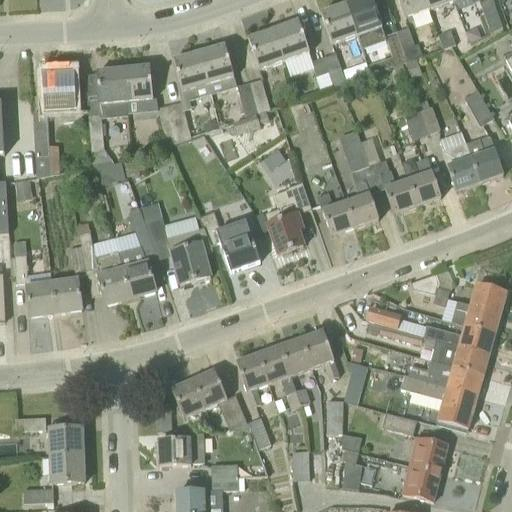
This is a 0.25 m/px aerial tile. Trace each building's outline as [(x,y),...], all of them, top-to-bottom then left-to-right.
[(408,66),(397,35),(386,39),(371,0),(368,0),(346,8),(357,38),(362,53),(386,45),(393,63),(395,70),(408,66)] [(396,0),(404,22),(429,13),(424,0),(396,0)] [(424,0),(429,13),(454,4),(452,0),(424,0)] [(491,36),(503,30),(492,1),(480,5),(491,36)] [(333,47),(357,38),(346,8),(321,17),(333,47)] [(274,34),(284,63),(309,54),(299,25),(274,34)] [(397,35),(408,66),(423,60),(418,47),(415,49),(408,31),(397,35)] [(259,72),(284,63),(274,34),(249,43),(259,72)] [(443,53),(456,49),(451,34),(438,39),(443,53)] [(200,56),(209,88),(234,81),(225,49),(200,56)] [(174,64),(183,95),(209,88),(200,56),(174,64)] [(324,61),(328,76),(334,91),(346,87),(336,57),(324,61)] [(317,80),(328,76),(324,61),(312,65),(317,80)] [(408,74),(419,70),(417,63),(408,66),(405,67),(408,74)] [(127,103),(127,105),(153,103),(150,70),(124,73),(127,103)] [(97,76),(101,118),(102,120),(128,117),(127,105),(127,103),(124,73),(97,76)] [(47,114),(74,113),(73,77),(45,79),(47,114)] [(258,117),(270,113),(262,83),(250,86),(258,117)] [(246,122),(258,117),(250,86),(237,90),(246,122)] [(480,131),(494,123),(478,95),(463,103),(480,131)] [(0,106),(0,324),(5,324),(2,279),(0,278),(0,238),(9,238),(6,187),(0,186),(0,158),(5,158),(2,106),(0,106)] [(182,106),(170,109),(179,145),(191,142),(184,115),(182,106)] [(167,149),(179,145),(170,109),(158,112),(167,149)] [(420,115),(428,138),(440,134),(432,111),(420,115)] [(428,138),(420,115),(419,112),(404,117),(414,144),(428,138)] [(258,117),(246,122),(246,123),(233,127),(237,139),(260,131),(259,129),(269,125),(266,116),(271,114),(270,113),(258,117)] [(101,118),(88,119),(92,156),(104,155),(102,120),(101,118)] [(219,132),(216,122),(204,126),(207,135),(219,132)] [(361,173),(368,170),(357,135),(343,140),(355,175),(361,173)] [(480,188),(471,163),(462,137),(441,145),(445,157),(443,158),(457,196),(480,188)] [(58,150),(50,150),(49,140),(35,141),(37,182),(51,180),(60,178),(58,150)] [(471,163),(480,188),(504,180),(489,141),(480,145),(485,158),(471,163)] [(408,184),(416,209),(441,201),(427,163),(417,167),(421,179),(408,184)] [(121,166),(112,167),(116,185),(125,182),(121,166)] [(368,170),(372,182),(380,179),(376,167),(368,170)] [(361,173),(365,185),(372,182),(368,170),(361,173)] [(67,176),(68,184),(97,179),(96,171),(93,172),(67,176)] [(416,209),(408,184),(394,189),(390,176),(380,179),(392,217),(416,209)] [(17,201),(32,199),(30,184),(14,186),(17,201)] [(346,206),(355,232),(379,223),(365,185),(355,188),(360,202),(346,206)] [(277,259),(303,250),(298,235),(303,233),(298,218),(312,214),(303,187),(285,192),(291,210),(264,219),(277,259)] [(355,232),(346,206),(332,211),(328,198),(318,201),(332,240),(355,232)] [(140,215),(144,226),(159,222),(154,206),(139,211),(140,215)] [(147,262),(156,259),(144,226),(140,215),(129,218),(136,236),(115,242),(118,255),(132,302),(157,295),(147,262)] [(210,249),(220,245),(231,276),(260,266),(251,241),(237,245),(233,231),(221,235),(214,215),(199,221),(204,233),(208,241),(210,249)] [(169,242),(163,221),(159,222),(144,226),(156,259),(170,255),(180,289),(211,281),(204,258),(213,255),(210,249),(208,241),(204,233),(169,242)] [(77,228),(80,238),(89,236),(87,226),(77,228)] [(132,302),(118,255),(96,261),(90,236),(89,236),(80,238),(82,250),(88,278),(97,276),(106,309),(132,302)] [(15,259),(26,259),(25,245),(14,245),(15,259)] [(76,281),(88,278),(82,250),(70,253),(76,281)] [(16,288),(28,287),(26,259),(15,259),(16,288)] [(436,299),(448,303),(450,295),(438,291),(439,286),(437,277),(412,287),(414,292),(436,299)] [(52,288),(56,318),(83,314),(78,284),(52,288)] [(31,321),(56,318),(52,288),(27,291),(31,321)] [(471,309),(501,318),(507,297),(477,288),(471,309)] [(445,311),(448,303),(436,299),(433,307),(445,311)] [(501,318),(471,309),(458,305),(452,326),(465,330),(495,338),(501,318)] [(369,324),(398,333),(402,320),(373,311),(369,324)] [(397,334),(398,333),(369,324),(367,333),(434,352),(431,364),(483,379),(489,359),(418,338),(417,339),(397,334)] [(465,330),(462,339),(426,329),(426,330),(421,329),(418,338),(489,359),(495,338),(465,330)] [(301,343),(312,373),(324,369),(329,384),(340,380),(324,335),(301,343)] [(290,381),(312,373),(301,343),(280,351),(290,381)] [(359,365),(363,352),(354,350),(350,363),(359,365)] [(301,410),(296,396),(290,381),(280,351),(258,358),(269,388),(281,384),(291,413),(301,410)] [(256,393),(269,388),(258,358),(236,366),(253,411),(262,408),(256,393)] [(478,400),(483,379),(431,364),(428,374),(411,369),(408,380),(404,379),(404,380),(478,400)] [(347,403),(361,406),(370,370),(355,366),(347,403)] [(193,384),(205,412),(218,407),(229,432),(246,424),(236,399),(227,403),(215,375),(193,384)] [(472,421),(478,400),(404,380),(400,393),(444,405),(442,412),(438,425),(454,430),(469,434),(472,421)] [(184,421),(205,412),(193,384),(171,394),(184,421)] [(296,396),(301,410),(310,406),(305,393),(296,396)] [(326,439),(343,439),(343,405),(327,405),(326,439)] [(157,436),(171,435),(170,410),(156,410),(157,436)] [(413,439),(417,424),(386,416),(382,432),(413,439)] [(16,435),(46,434),(46,422),(15,423),(16,435)] [(258,453),(271,449),(261,422),(249,426),(258,453)] [(52,462),(84,460),(83,432),(51,433),(52,462)] [(159,470),(190,469),(190,467),(203,467),(202,437),(187,438),(187,443),(158,444),(159,470)] [(407,469),(441,478),(448,450),(415,442),(407,469)] [(238,481),(268,480),(258,454),(236,457),(237,468),(211,469),(211,482),(238,481)] [(357,468),(358,458),(346,454),(343,466),(346,467),(343,491),(358,493),(359,469),(357,468)] [(293,485),(309,484),(308,455),(292,456),(293,485)] [(84,460),(52,462),(52,487),(85,486),(84,460)] [(434,506),(441,478),(407,469),(400,497),(434,506)] [(239,494),(238,481),(211,482),(212,495),(222,495),(239,494)] [(24,508),(54,507),(53,493),(24,494),(24,508)] [(212,495),(204,496),(176,496),(176,511),(222,511),(222,495),(212,495)]
